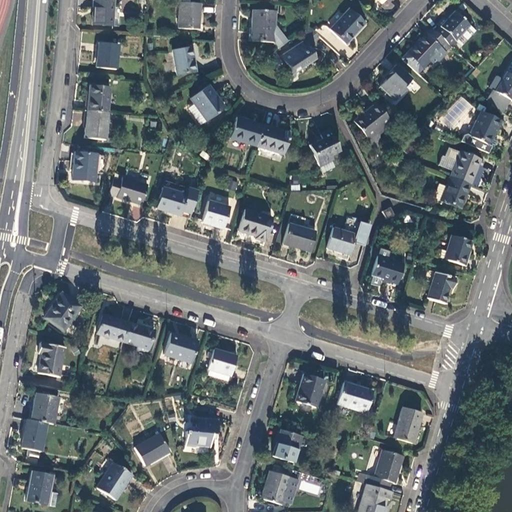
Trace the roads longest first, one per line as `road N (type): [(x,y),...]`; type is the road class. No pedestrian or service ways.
road 1 (residential): [(229,0),(233,70),(251,91),(282,103),(328,94),(424,0)]
road 2 (residential): [(298,286),(56,212)]
road 3 (residential): [(47,263),(284,335)]
road 4 (primary): [(32,0),(0,237)]
road 5 (residential): [(62,0),(42,204)]
road 6 (primary): [(25,200),(43,0)]
road 7 (residential): [(472,339),(298,286)]
road 8 (residential): [(284,335),(456,391)]
road 9 (residential): [(237,491),(284,335)]
road 10 (residential): [(0,412),(24,298),(47,263)]
road 11 (residential): [(456,391),(420,511)]
